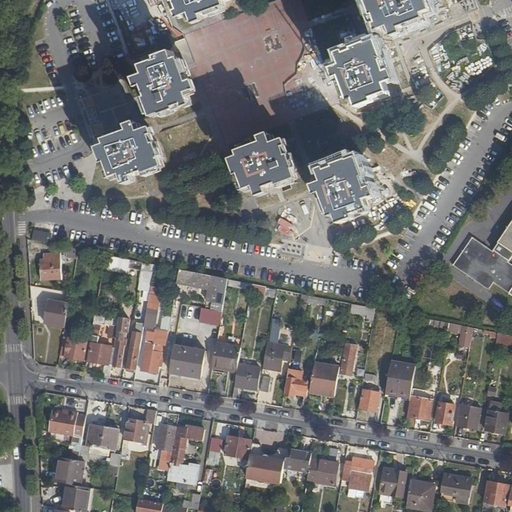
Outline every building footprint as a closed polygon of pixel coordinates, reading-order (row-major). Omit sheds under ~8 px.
[(204,16),(226,8),(224,2),(231,0),(174,0),(176,3),(180,2),(185,17),(193,14),(195,21),(205,18),(204,16)] [(335,105),(340,103),(310,23),(301,0),(277,0),(185,34),(189,46),(220,128),(227,146),(335,105)] [(393,33),(403,30),(402,28),(424,20),(422,15),(433,11),(430,3),(426,4),(424,0),(372,0),(373,0),(369,2),(374,16),(378,15),(383,29),(391,27),(393,33)] [(461,3),(452,4),(453,12),(461,11),(461,3)] [(359,107),(367,104),(366,101),(389,93),(386,84),(393,81),(390,71),(388,72),(384,61),(386,60),(379,43),(370,47),(369,43),(355,48),(356,52),(341,57),(344,65),(337,68),(340,77),(343,77),(350,98),(355,96),(359,107)] [(164,115),(179,110),(177,106),(192,101),(189,93),(197,90),(193,81),(190,82),(182,59),(177,61),(174,51),(166,54),(167,57),(143,66),(146,75),(140,77),(143,87),(145,87),(150,97),(148,98),(154,115),(163,111),(164,115)] [(148,174),(165,168),(161,158),(165,157),(159,143),(156,144),(150,129),(143,131),(140,125),(130,129),(131,131),(110,138),(112,143),(100,147),(103,155),(107,154),(115,177),(124,174),(126,182),(137,178),(136,176),(146,172),(148,174)] [(280,186),(298,179),(294,170),(298,169),(292,155),(289,156),(283,141),(275,143),(273,137),(263,141),(264,143),(243,150),(245,155),(234,159),(236,167),(240,166),(248,189),(256,186),(259,193),(269,190),(268,188),(279,184),(280,186)] [(352,163),(350,159),(336,165),(337,168),(322,173),(325,181),(318,184),(321,194),(324,193),(331,215),(336,213),(340,224),(348,221),(347,218),(371,209),(368,200),(374,198),(371,188),(369,189),(365,177),(367,177),(361,160),(352,163)] [(460,258),(458,268),(489,289),(494,282),(511,294),(511,264),(508,262),(511,256),(511,222),(493,251),(488,248),(474,238),(460,258)] [(35,230),(34,241),(53,242),(54,232),(35,230)] [(454,265),(458,268),(460,258),(474,238),(473,237),(454,265)] [(78,250),(66,247),(66,258),(76,260),(78,250)] [(62,280),(60,255),(45,256),(45,254),(43,255),(44,262),(40,262),(41,281),(62,280)] [(142,270),(143,263),(131,261),(130,268),(142,270)] [(227,284),(227,280),(202,275),(178,270),(176,283),(225,292),(227,284)] [(252,285),(227,280),(227,284),(251,289),(252,285)] [(184,286),(176,285),(174,296),(182,298),(184,286)] [(254,297),(267,296),(266,285),(253,286),(254,297)] [(275,297),(277,291),(268,289),(267,296),(275,297)] [(325,305),(326,299),(305,295),(301,294),(300,301),(325,305)] [(64,329),(68,305),(48,302),(44,325),(64,329)] [(373,317),(375,309),(351,305),(350,313),(373,317)] [(220,325),(222,312),(199,307),(197,322),(220,325)] [(158,314),(146,312),(144,326),(142,336),(154,338),(158,314)] [(129,319),(120,318),(111,366),(121,368),(124,345),(125,345),(126,338),(123,337),(123,333),(127,333),(129,319)] [(448,323),(425,319),(423,326),(447,331),(448,323)] [(470,348),(473,329),(448,323),(447,331),(447,332),(460,334),(458,346),(470,348)] [(126,372),(134,374),(138,350),(140,350),(142,336),(144,326),(137,325),(135,332),(133,332),(126,372)] [(271,328),(268,344),(277,346),(280,329),(271,328)] [(497,340),(498,333),(484,331),(483,334),(490,335),(489,338),(497,340)] [(511,344),(511,335),(498,333),(497,340),(496,341),(511,344)] [(111,366),(109,365),(111,348),(94,345),(95,338),(91,337),(90,344),(91,344),(88,362),(105,365),(104,367),(102,377),(109,379),(111,366)] [(88,355),(89,348),(86,348),(87,342),(63,338),(59,357),(84,361),(85,355),(88,355)] [(166,347),(166,342),(147,338),(141,372),(157,374),(162,346),(166,347)] [(181,347),(175,346),(171,374),(199,379),(204,352),(190,349),(191,341),(182,339),(181,347)] [(237,373),(241,348),(217,344),(213,367),(228,369),(228,372),(237,373)] [(267,344),(263,369),(280,371),(281,360),(282,358),(287,358),(289,348),(277,346),(268,344),(267,344)] [(351,376),(356,346),(346,344),(341,374),(351,376)] [(299,350),(291,349),(289,362),(297,363),(299,350)] [(411,398),(416,367),(391,362),(386,394),(411,398)] [(232,400),(239,401),(241,391),(240,389),(257,391),(260,370),(240,366),(236,387),(234,387),(232,400)] [(334,397),(339,368),(330,367),(330,369),(314,367),(310,390),(326,393),(325,396),(334,397)] [(288,371),(286,378),(288,379),(285,396),(294,398),(295,391),(307,393),(309,382),(301,380),(302,373),(288,371)] [(375,377),(365,374),(364,380),(374,382),(375,377)] [(270,378),(263,377),(261,392),(268,393),(270,378)] [(383,391),(376,389),(375,392),(363,390),(360,410),(379,413),(383,391)] [(432,401),(412,398),(409,418),(429,421),(432,401)] [(505,434),(509,415),(503,414),(504,405),(491,403),(486,431),(505,434)] [(452,426),(455,406),(440,404),(437,423),(452,426)] [(481,409),(460,406),(456,426),(478,430),(481,409)] [(49,432),(82,438),(86,416),(78,415),(78,413),(70,411),(69,415),(62,413),(53,411),(49,432)] [(154,426),(156,412),(149,411),(146,425),(154,426)] [(146,423),(129,420),(125,441),(124,440),(122,450),(126,451),(128,441),(143,444),(142,446),(146,446),(149,429),(146,428),(146,423)] [(171,462),(177,428),(173,427),(173,424),(168,423),(167,426),(161,426),(157,449),(169,451),(168,455),(165,455),(164,461),(171,462)] [(88,447),(81,446),(78,461),(86,462),(88,454),(107,457),(109,451),(115,452),(119,430),(92,425),(88,447)] [(170,465),(167,482),(196,487),(199,468),(189,467),(189,468),(182,467),(186,438),(203,441),(205,430),(188,427),(188,430),(178,428),(172,465),(170,465)] [(248,459),(251,441),(228,437),(225,456),(248,459)] [(81,446),(73,444),(70,460),(78,461),(81,446)] [(284,467),(287,450),(279,449),(277,458),(268,457),(264,457),(262,459),(259,459),(261,446),(252,444),(247,479),(281,485),(284,467)] [(261,446),(259,459),(262,459),(264,457),(268,457),(265,455),(263,453),(261,450),(261,446)] [(277,458),(279,449),(276,452),(272,455),(268,457),(277,458)] [(311,460),(312,454),(287,450),(284,467),(309,471),(311,460)] [(105,465),(119,468),(121,456),(112,454),(110,463),(105,462),(105,465)] [(57,483),(67,484),(81,487),(86,462),(78,461),(70,460),(61,458),(57,483)] [(353,461),(346,460),(343,477),(364,481),(365,477),(372,478),(374,463),(353,459),(353,461)] [(323,462),(311,460),(309,471),(307,481),(320,483),(323,462)] [(339,465),(323,462),(320,483),(335,486),(339,465)] [(395,477),(396,470),(384,468),(382,475),(395,477)] [(211,472),(205,470),(202,484),(209,485),(211,472)] [(406,472),(396,470),(395,477),(382,475),(379,494),(401,498),(406,472)] [(473,478),(443,473),(440,490),(457,493),(455,501),(468,503),(473,478)] [(419,484),(411,482),(407,507),(430,511),(434,487),(419,484)] [(505,485),(488,482),(485,503),(506,506),(508,493),(503,493),(505,485)] [(67,484),(63,509),(78,511),(84,511),(89,488),(81,487),(67,484)] [(184,501),(183,508),(188,508),(198,510),(200,495),(194,494),(193,502),(184,501)] [(162,511),(164,504),(155,502),(142,500),(139,500),(136,511),(162,511)]
